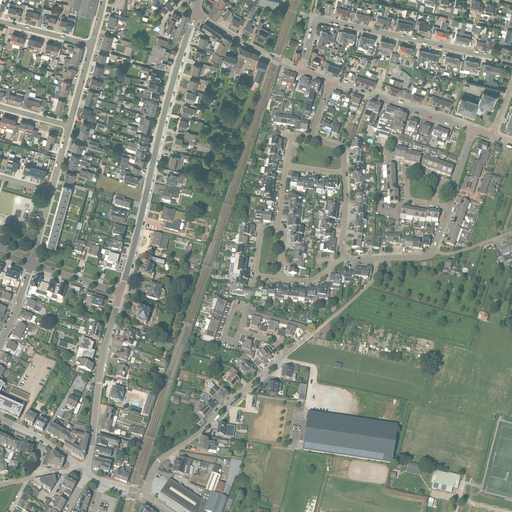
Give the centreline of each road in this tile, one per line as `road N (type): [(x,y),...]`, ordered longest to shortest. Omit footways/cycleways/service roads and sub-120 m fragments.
road 1 (tertiary): [(120,293),(193,13)]
road 2 (residential): [(301,69),(317,19),(511,62)]
road 3 (residential): [(142,496),(158,460),(288,352)]
road 4 (tertiary): [(84,468),(120,293)]
road 5 (residential): [(473,129),(329,80)]
road 6 (residential): [(288,352),(374,279),(377,258)]
road 7 (residential): [(301,69),(193,13)]
